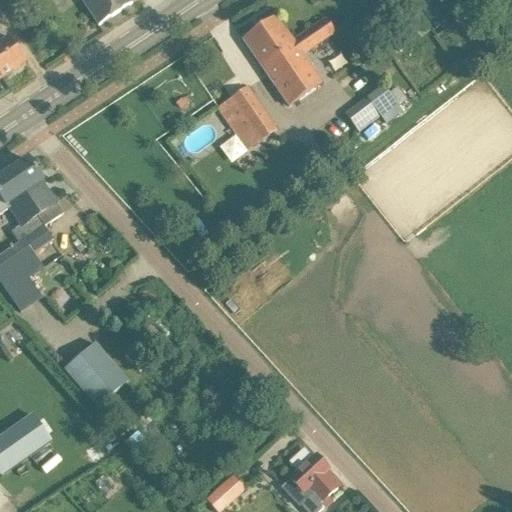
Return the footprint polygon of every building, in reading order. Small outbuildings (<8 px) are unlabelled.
[(132,4),(129,0),(81,0),(99,26),(132,4)] [(427,0),(426,0),(417,6),(422,12),(431,5),(427,0)] [(325,19),(293,42),(276,17),(243,40),(289,107),(322,84),(302,55),(334,33),(325,19)] [(405,36),(394,44),(399,51),(410,43),(405,36)] [(0,44),(0,74),(2,78),(26,63),(10,38),(0,44)] [(396,87),(387,94),(396,106),(398,109),(407,102),(396,87)] [(246,89),(218,108),(248,151),(275,132),(246,89)] [(62,215),(55,205),(56,205),(42,183),(43,182),(29,160),(0,179),(0,214),(9,209),(21,228),(12,234),(18,243),(0,255),(0,284),(20,314),(43,299),(29,279),(43,269),(33,254),(53,241),(44,227),(62,215)] [(128,383),(96,344),(65,370),(98,408),(128,383)] [(35,419),(0,442),(0,474),(3,479),(53,446),(35,419)] [(307,511),(318,511),(324,507),(325,509),(332,502),(328,498),(341,486),(327,472),(329,470),(317,457),(291,481),(307,499),(301,505),(307,511)] [(221,511),(245,491),(233,477),(216,493),(220,498),(210,506),(206,502),(195,511),(221,511)]
